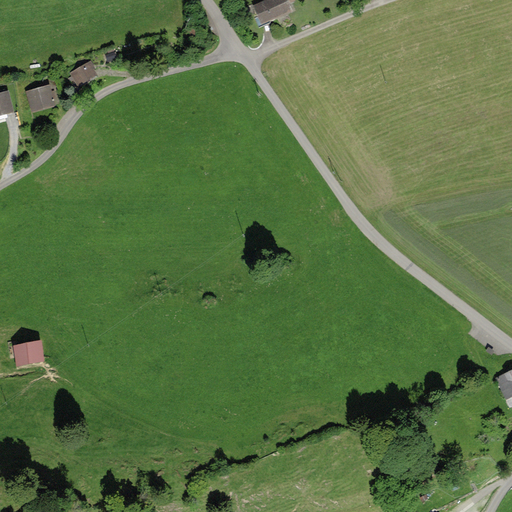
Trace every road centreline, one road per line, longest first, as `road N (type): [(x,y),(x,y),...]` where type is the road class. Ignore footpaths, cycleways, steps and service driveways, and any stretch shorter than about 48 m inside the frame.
road 1 (unclassified): [(204,0),(356,219),(511,346)]
road 2 (track): [(244,58),(387,0)]
